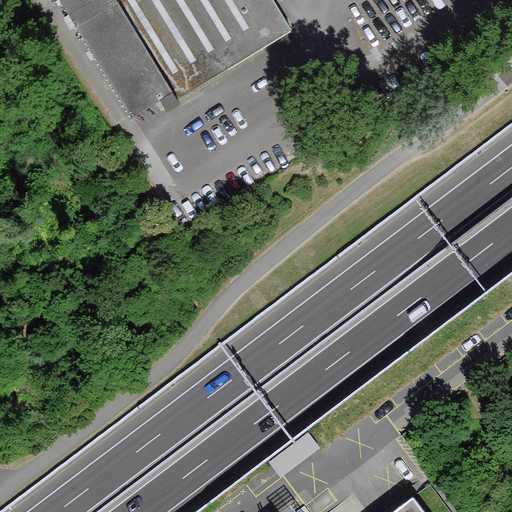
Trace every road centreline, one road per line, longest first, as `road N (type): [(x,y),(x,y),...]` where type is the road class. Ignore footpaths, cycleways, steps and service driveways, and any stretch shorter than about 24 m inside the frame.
road 1 (motorway): [(511,167),(56,511)]
road 2 (motorway): [(138,511),(511,228)]
road 3 (unknown): [(197,108),(370,0)]
